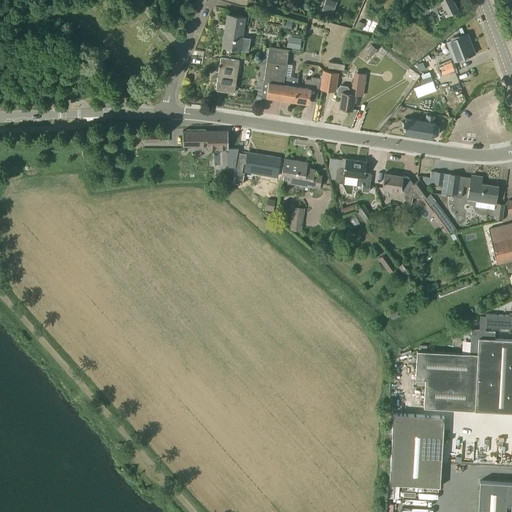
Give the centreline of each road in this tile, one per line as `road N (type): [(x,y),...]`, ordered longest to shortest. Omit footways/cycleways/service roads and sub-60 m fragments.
road 1 (tertiary): [(164,112),(482,157),(511,152)]
road 2 (track): [(0,297),(191,511)]
road 3 (tertiary): [(0,118),(164,112)]
